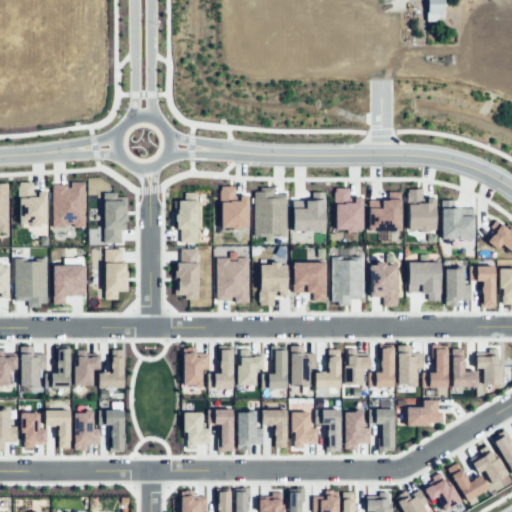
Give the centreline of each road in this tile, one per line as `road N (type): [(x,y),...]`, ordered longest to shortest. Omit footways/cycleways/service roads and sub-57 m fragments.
road 1 (residential): [(0,325),(511,324)]
road 2 (residential): [(511,400),(392,470),(151,471)]
road 3 (residential): [(511,188),(423,154),(238,152)]
road 4 (residential): [(164,160),(170,137),(161,121),(127,120),(117,135),(122,159),(139,169),(164,160)]
road 5 (residential): [(151,471),(0,472)]
road 6 (residential): [(146,189),(149,325)]
